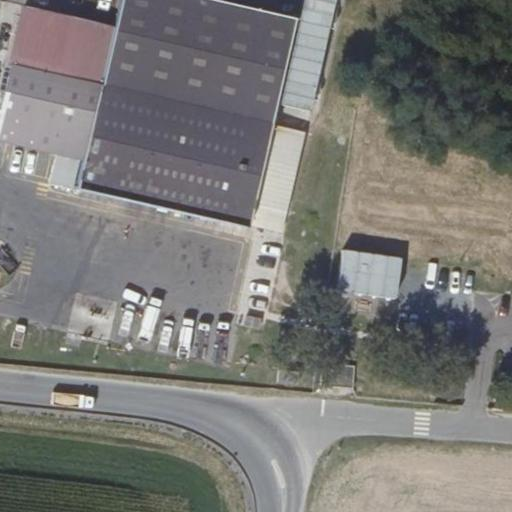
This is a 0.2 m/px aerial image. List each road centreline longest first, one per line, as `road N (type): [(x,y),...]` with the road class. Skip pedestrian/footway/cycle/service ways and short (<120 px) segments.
road 1 (unclassified): [(274,463),(218,409),(0,386)]
road 2 (unclassified): [(274,463),(321,419),(511,431)]
road 3 (unknown): [(0,194),(152,281)]
